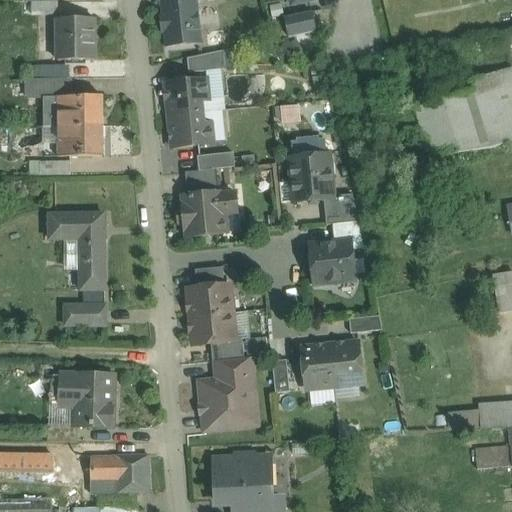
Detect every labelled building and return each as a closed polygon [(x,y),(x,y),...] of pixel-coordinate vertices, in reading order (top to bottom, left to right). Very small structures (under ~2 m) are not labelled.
[(189,0),(184,1),(161,3),(162,17),(160,17),(162,35),(164,34),(166,49),(201,45),(197,1),(196,0),(189,0)] [(58,2),(32,3),(32,17),(58,16),(58,2)] [(316,32),(311,13),(284,19),(289,38),(316,32)] [(94,60),(94,19),(56,20),(56,61),(94,60)] [(222,52),(187,60),(189,74),(224,71),(222,52)] [(69,66),(40,66),(40,80),(70,80),(69,66)] [(511,68),(470,81),(474,92),(415,110),(417,118),(422,135),(429,159),(458,155),(491,149),(511,142),(511,68)] [(40,80),(29,80),(29,100),(44,99),(57,99),(57,98),(70,98),(70,80),(40,80)] [(207,81),(165,86),(168,117),(202,114),(200,102),(209,101),(207,81)] [(70,98),(57,98),(57,99),(44,99),(44,128),(60,128),(97,128),(97,117),(102,116),(102,97),(70,98)] [(202,114),(168,117),(170,134),(168,134),(169,142),(171,142),(172,149),(213,145),(211,125),(203,126),(202,114)] [(417,118),(407,121),(412,138),(422,135),(417,118)] [(97,139),(97,128),(60,128),(60,157),(58,157),(58,158),(102,158),(102,139),(97,139)] [(161,152),(162,170),(180,170),(179,151),(161,152)] [(233,154),(197,158),(199,172),(216,170),(235,168),(233,154)] [(329,156),(289,160),(294,203),(324,200),(333,199),(333,198),(329,156)] [(70,176),(70,163),(40,163),(40,176),(70,176)] [(199,172),(185,173),(187,197),(218,194),(216,170),(199,172)] [(187,197),(183,198),(183,205),(182,205),(182,206),(185,230),(184,230),(184,231),(186,231),(187,238),(227,234),(225,215),(237,214),(235,195),(223,196),(223,194),(218,194),(187,197)] [(352,196),(333,198),(333,199),(324,200),(326,226),(332,226),(358,223),(352,196)] [(103,216),(49,216),(49,240),(84,240),(84,270),(80,270),(80,291),(104,291),(104,238),(100,238),(100,217),(103,217),(103,216)] [(358,223),(332,226),(334,244),(350,242),(351,252),(364,250),(358,223)] [(334,244),(310,246),(314,286),(354,282),(351,252),(350,242),(334,244)] [(222,268),(195,271),(197,289),(224,287),(222,268)] [(511,273),(492,277),(498,315),(511,312),(511,273)] [(197,289),(188,290),(191,318),(232,314),(229,286),(224,287),(197,289)] [(80,307),(65,307),(65,327),(80,327),(80,307)] [(105,307),(80,307),(80,327),(105,327),(105,307)] [(232,314),(191,318),(193,346),(210,345),(235,342),(235,341),(232,314)] [(379,318),(349,321),(350,335),(382,332),(379,318)] [(235,342),(210,345),(212,363),(215,363),(244,360),(242,340),(235,341),(235,342)] [(345,345),(344,344),(336,345),(336,346),(330,347),(334,388),(362,385),(358,344),(345,345)] [(324,347),(324,346),(315,347),(315,348),(302,350),(306,391),(334,388),(330,347),(324,347)] [(244,360),(215,363),(217,382),(253,378),(251,359),(244,360)] [(289,393),(286,361),(272,363),(275,395),(289,393)] [(115,377),(61,375),(60,397),(76,397),(75,425),(75,427),(78,427),(113,428),(115,377)] [(217,382),(199,384),(204,432),(257,427),(253,378),(217,382)] [(511,404),(479,407),(480,414),(481,429),(481,431),(511,429),(511,404)] [(480,414),(448,416),(449,431),(481,429),(480,414)] [(75,425),(48,425),(48,443),(77,444),(78,427),(75,427),(75,425)] [(511,460),(511,448),(475,451),(477,471),(511,468),(511,460)] [(249,456),(240,456),(237,459),(237,461),(216,462),(218,505),(247,503),(264,502),(270,501),(268,459),(252,460),(252,458),(249,456)] [(87,488),(87,458),(0,457),(0,477),(57,478),(57,488),(87,488)] [(148,458),(116,458),(117,494),(149,494),(148,458)] [(270,501),(264,502),(247,503),(247,511),(283,511),(283,501),(270,501)]
